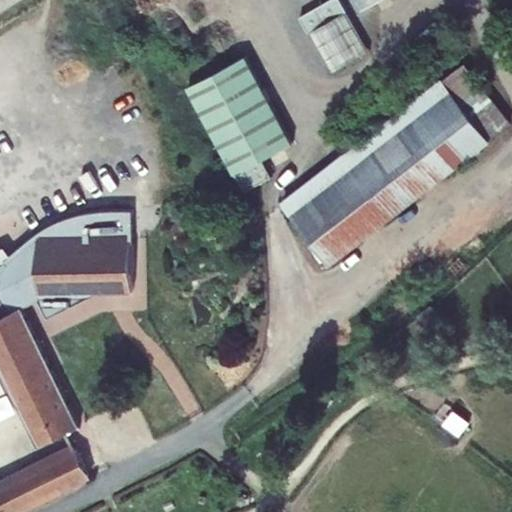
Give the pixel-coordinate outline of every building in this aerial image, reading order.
[(352,0),(332,0),(310,13),(342,69),(380,48),(352,0)] [(302,139),(256,51),(198,82),(254,188),(281,173),(272,155),(302,139)] [(511,127),(511,110),(474,61),(453,76),(500,136),(511,127)] [(500,136),(453,76),(292,200),(339,260),(500,136)] [(0,511),(16,511),(89,477),(75,449),(0,486),(0,296),(0,297),(9,314),(0,318),(0,367),(38,446),(78,426),(21,309),(37,300),(46,319),(99,293),(131,293),(131,272),(133,272),(132,212),(93,212),(66,220),(44,230),(11,255),(8,258),(6,259),(5,260),(0,251),(0,511)] [(11,255),(5,248),(0,249),(0,251),(5,260),(6,259),(8,258),(11,255)] [(426,313),(440,333),(455,323),(441,302),(426,313)]
